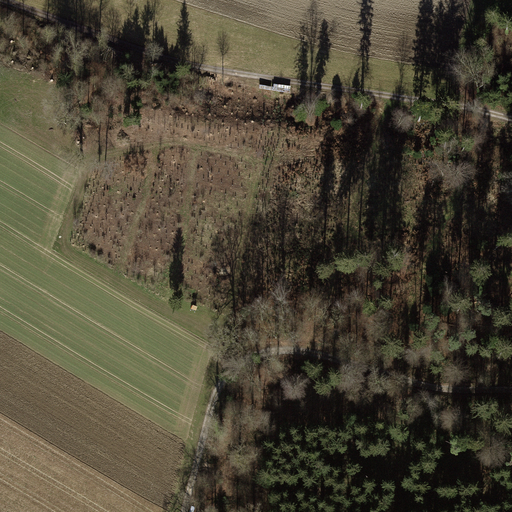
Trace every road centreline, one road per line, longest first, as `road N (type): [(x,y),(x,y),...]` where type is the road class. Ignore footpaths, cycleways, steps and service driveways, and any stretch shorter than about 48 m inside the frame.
road 1 (track): [(511,122),(188,67),(12,0)]
road 2 (track): [(189,511),(213,404),(232,368),(271,350),(301,349),(442,388),(511,390)]
